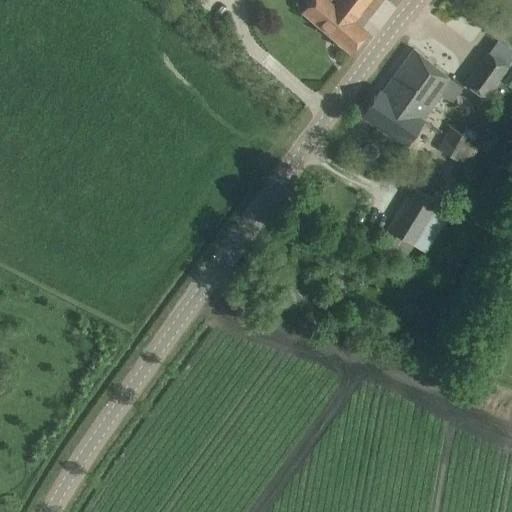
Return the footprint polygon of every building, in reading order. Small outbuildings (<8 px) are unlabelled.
[(309,0),(302,10),(336,38),(351,51),(367,32),(360,26),(366,19),(380,0),(309,0)] [(413,49),(382,91),(422,118),(440,93),(451,78),(429,61),(413,49)] [(465,83),(486,98),(508,67),(487,52),(465,83)] [(379,89),(362,114),(379,125),(406,144),(423,119),(422,118),(382,91),(379,89)] [(464,162),(476,139),(448,126),(437,149),(464,162)] [(387,228),(414,245),(440,203),(412,186),(387,228)] [(297,308),(296,301),(303,300),(301,287),(294,289),(293,286),(264,291),(267,313),(297,308)]
